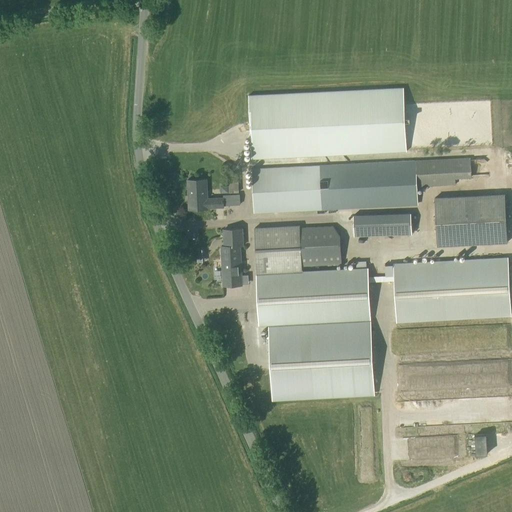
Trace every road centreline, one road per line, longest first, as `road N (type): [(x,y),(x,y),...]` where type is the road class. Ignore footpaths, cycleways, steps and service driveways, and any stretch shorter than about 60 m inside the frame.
road 1 (unclassified): [(146,0),(141,181),(282,511)]
road 2 (unknown): [(511,451),(353,511)]
road 3 (unknown): [(0,16),(146,0)]
